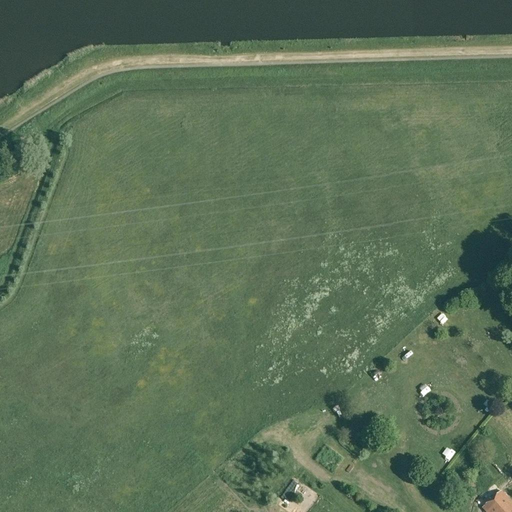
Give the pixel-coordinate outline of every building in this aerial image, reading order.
[(477,315),(482,327),(490,324),(485,312),(477,315)] [(462,348),(457,353),(465,361),(470,357),(462,348)] [(485,379),(493,374),(489,366),(480,371),(485,379)] [(369,404),(371,395),(363,393),(361,402),(369,404)] [(482,509),(485,511),(511,511),(511,502),(502,491),(482,509)]
